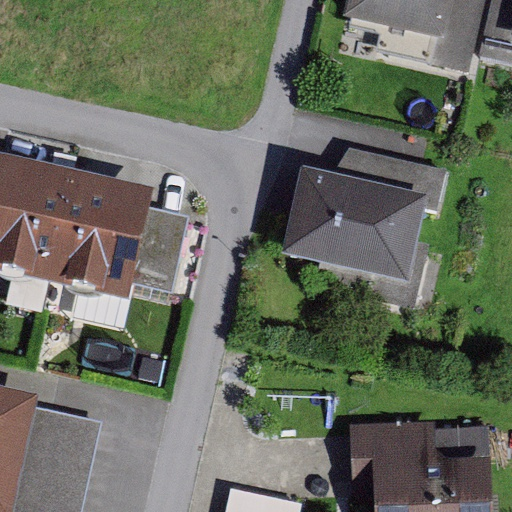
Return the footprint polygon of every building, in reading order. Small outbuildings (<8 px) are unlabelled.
[(484,74),(498,0),(364,0),(360,25),(393,31),(389,56),(484,74)] [(511,0),(508,0),(497,52),(511,55),(511,0)] [(450,215),(460,171),(359,149),(353,175),(314,166),(294,258),(333,266),(330,281),(380,292),(377,303),(425,313),(440,245),(431,243),(437,212),(450,215)] [(0,275),(142,306),(145,289),(181,297),(198,219),(162,211),(166,193),(2,157),(0,166),(0,275)] [(49,401),(0,389),(0,511),(95,511),(115,426),(47,410),(49,401)] [(446,421),(362,428),(368,498),(387,496),(387,511),(504,511),(498,428),(447,432),(446,421)]
